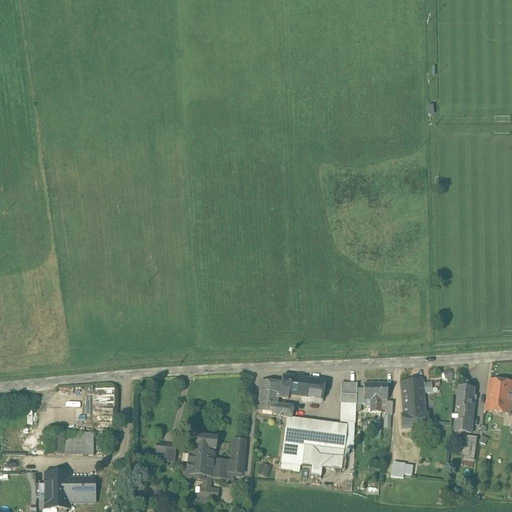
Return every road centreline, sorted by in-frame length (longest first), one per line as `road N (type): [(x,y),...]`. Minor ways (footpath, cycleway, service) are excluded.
road 1 (residential): [(0,387),(511,353)]
road 2 (unknown): [(272,367),(275,511)]
road 3 (unknown): [(47,383),(55,510)]
